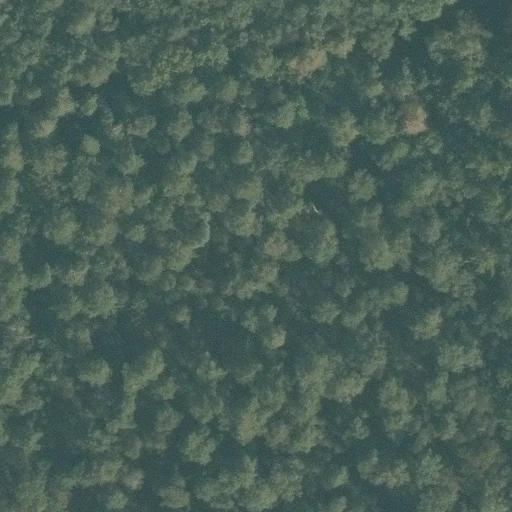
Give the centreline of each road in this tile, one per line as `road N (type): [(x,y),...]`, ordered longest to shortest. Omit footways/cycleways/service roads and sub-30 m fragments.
road 1 (track): [(0,88),(501,0)]
road 2 (track): [(425,14),(511,475)]
